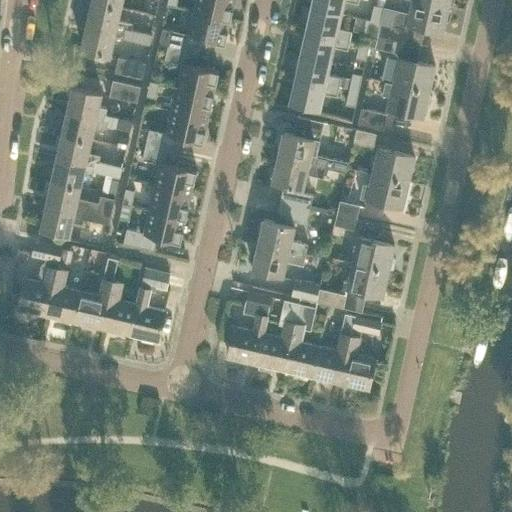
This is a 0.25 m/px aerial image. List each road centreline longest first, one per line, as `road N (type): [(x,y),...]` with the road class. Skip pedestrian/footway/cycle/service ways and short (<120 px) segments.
road 1 (residential): [(180,389),(371,433),(388,427),(400,409),(495,0)]
road 2 (residential): [(180,389),(265,0)]
road 3 (residential): [(0,350),(180,389)]
road 4 (residential): [(0,149),(19,0)]
